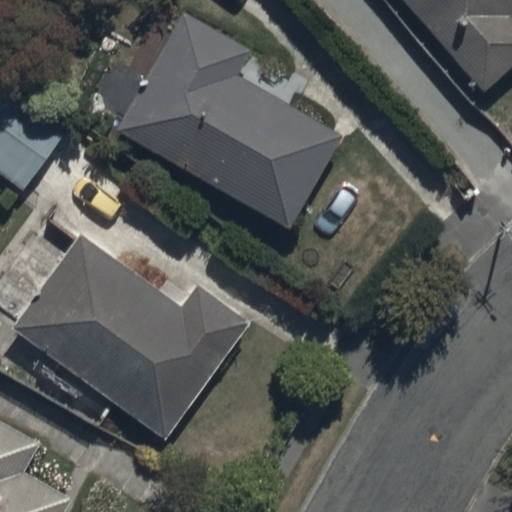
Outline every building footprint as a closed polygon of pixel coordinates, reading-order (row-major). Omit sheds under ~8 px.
[(174,0),(161,23),(108,118),(283,216),(337,122),(235,65),(251,38),(183,0),(174,0)] [(413,0),(476,73),(511,42),(511,5),(508,0),(413,0)] [(66,120),(0,76),(0,167),(24,184),(66,120)] [(79,222),(12,310),(161,423),(229,335),(246,313),(193,273),(176,295),(79,222)] [(0,511),(59,511),(56,511),(71,485),(22,458),(38,431),(0,409),(0,511)]
